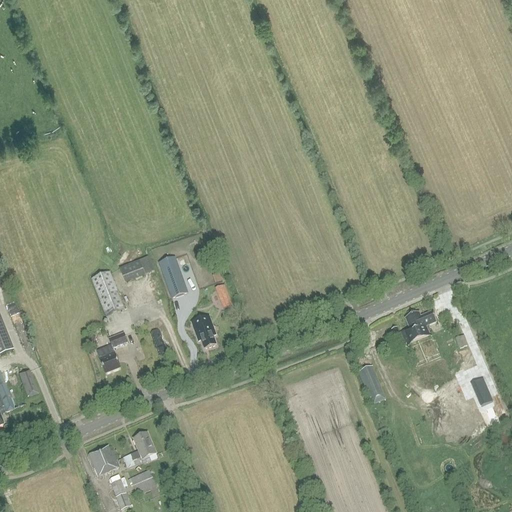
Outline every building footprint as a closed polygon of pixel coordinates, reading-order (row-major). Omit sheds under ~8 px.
[(127,283),(158,274),(153,258),(123,267),(127,283)] [(159,265),(172,300),(187,295),(174,259),(159,265)] [(214,276),(218,284),(225,281),(221,272),(214,276)] [(110,273),(91,281),(106,318),(125,311),(110,273)] [(218,288),(226,310),(236,306),(227,285),(218,288)] [(406,345),(408,348),(406,349),(410,358),(412,357),(415,365),(413,366),(417,374),(419,374),(422,381),(422,380),(421,378),(441,369),(445,378),(452,375),(448,368),(447,369),(444,363),(446,362),(442,353),(441,354),(437,346),(439,346),(435,337),(434,337),(430,330),(429,330),(428,327),(437,323),(433,313),(421,318),(419,313),(405,319),(410,330),(401,334),(406,345)] [(198,343),(201,342),(204,351),(217,346),(213,338),(217,337),(210,317),(191,324),(198,343)] [(0,356),(13,352),(0,318),(0,356)] [(395,340),(401,337),(397,328),(391,331),(395,340)] [(121,370),(113,351),(128,346),(124,335),(109,341),(111,347),(97,353),(106,376),(121,370)] [(94,346),(95,337),(89,336),(87,345),(94,346)] [(467,336),(459,339),(462,349),(470,346),(467,336)] [(27,398),(38,394),(29,371),(22,374),(19,366),(0,373),(0,426),(3,425),(0,417),(0,409),(3,408),(5,414),(26,405),(19,386),(22,385),(27,398)] [(372,369),(361,374),(373,405),(385,401),(372,369)] [(142,461),(156,455),(148,434),(133,440),(138,453),(130,456),(133,463),(141,459),(142,461)] [(97,478),(120,469),(113,452),(110,453),(108,448),(88,456),(97,478)] [(156,487),(149,472),(130,480),(137,496),(156,487)] [(111,485),(116,497),(125,494),(121,482),(111,485)] [(116,499),(121,511),(131,508),(126,495),(116,499)]
